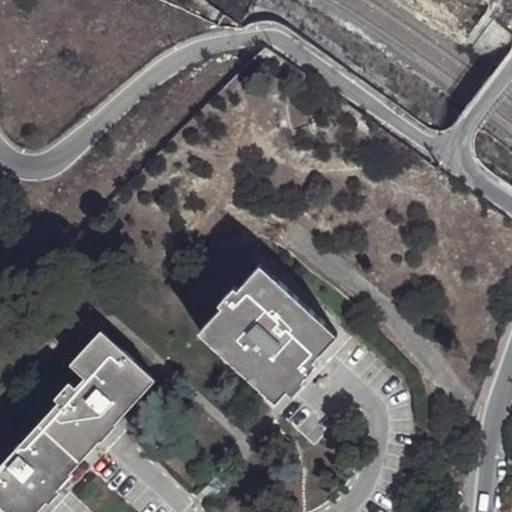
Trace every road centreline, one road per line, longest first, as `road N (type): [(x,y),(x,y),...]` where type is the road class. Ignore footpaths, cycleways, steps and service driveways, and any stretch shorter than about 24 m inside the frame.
road 1 (unclassified): [(0,153),(38,168),(65,156),(185,54),(263,36),(450,156)]
road 2 (residential): [(511,379),(495,433),(486,511)]
